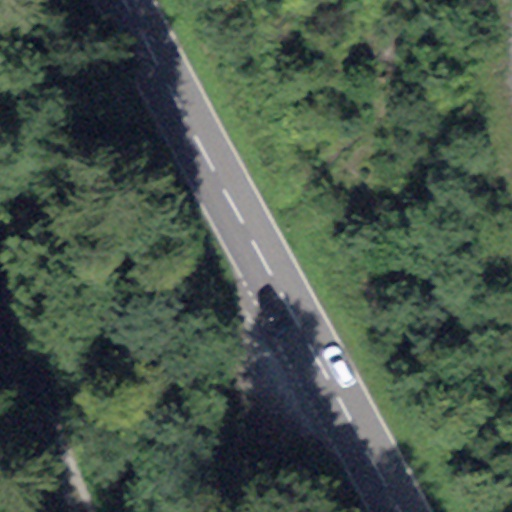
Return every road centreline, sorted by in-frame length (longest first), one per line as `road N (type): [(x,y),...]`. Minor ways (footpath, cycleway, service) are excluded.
road 1 (secondary): [(121,0),(395,511)]
road 2 (track): [(0,293),(80,511)]
